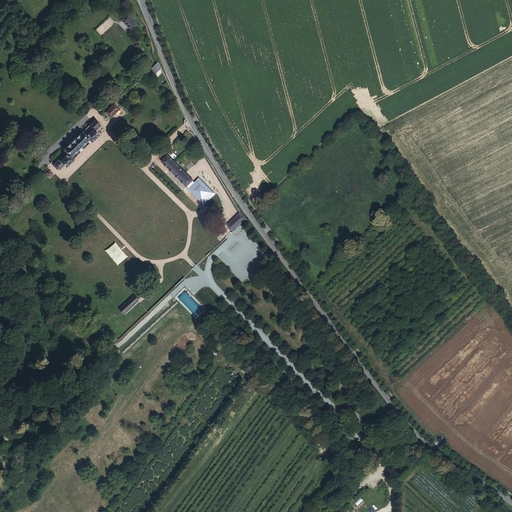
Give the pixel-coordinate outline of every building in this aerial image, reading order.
[(135,26),(125,16),(119,22),(129,32),(135,26)] [(152,78),(160,70),(156,63),(147,72),(152,78)] [(107,119),(117,109),(112,104),(103,114),(107,119)] [(69,158),(87,141),(90,143),(97,136),(93,132),(100,126),(94,119),(62,150),(65,154),(59,159),(57,159),(53,164),(52,167),(55,170),(58,170),(62,166),(64,168),(71,161),(69,158)] [(189,181),(165,156),(159,163),(183,187),(189,181)] [(231,232),(244,221),(238,214),(226,226),(231,232)] [(121,314),(135,300),(130,295),(116,309),(121,314)]
